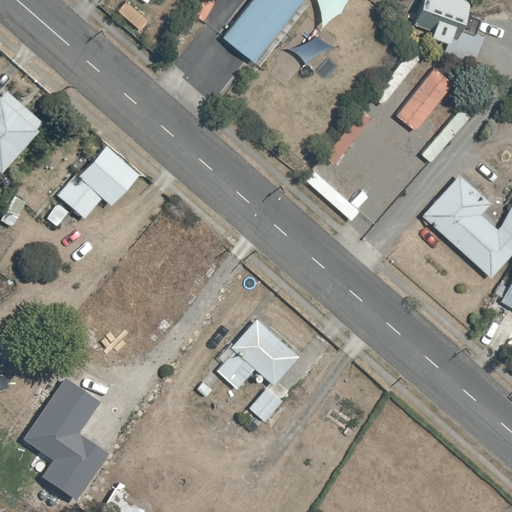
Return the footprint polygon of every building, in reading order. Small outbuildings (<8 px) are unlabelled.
[(252,0),(224,36),(255,60),(303,0),(252,0)] [(484,36),(463,29),(472,0),(423,0),(416,22),(435,29),(433,35),(450,41),(453,34),(455,35),(449,55),(475,63),(484,36)] [(0,172),(1,173),(38,131),(36,129),(42,122),(6,91),(0,98),(0,97),(0,172)] [(102,198),(111,205),(137,175),(104,147),(78,177),(75,174),(56,195),(84,219),(102,198)] [(491,277),(511,253),(511,205),(500,228),(481,214),(491,203),(459,174),(422,215),(491,277)] [(67,211),(58,204),(47,219),(56,226),(67,211)] [(102,264),(96,235),(67,241),(73,270),(102,264)] [(511,283),(502,301),(511,306),(511,283)] [(255,367),(275,384),(299,355),(257,319),(232,348),(235,350),(219,369),(239,386),(255,367)] [(174,388),(193,403),(202,392),(184,376),(174,388)] [(267,387),(250,407),(266,421),(283,401),(267,387)] [(243,426),(233,418),(216,437),(226,445),(243,426)]
